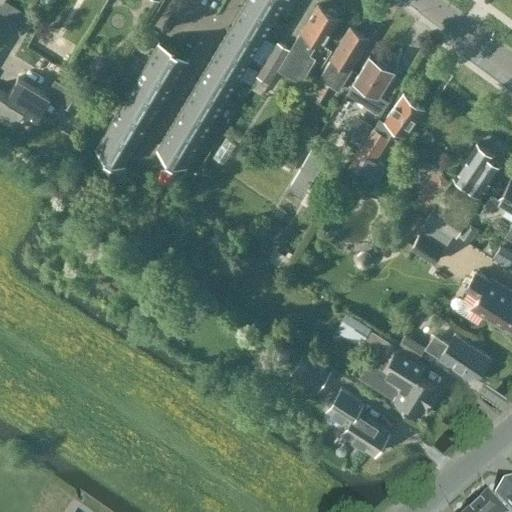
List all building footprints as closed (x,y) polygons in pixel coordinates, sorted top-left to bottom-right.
[(276,16),(248,0),(246,0),(235,19),(264,36),(276,16)] [(285,0),(248,0),(276,16),(285,0)] [(283,70),(301,81),(315,57),(309,54),(317,41),(323,44),(340,17),(337,15),(336,12),(331,9),(328,10),(318,4),(293,46),(296,48),(283,70)] [(123,11),(109,9),(107,23),(121,25),(123,11)] [(26,25),(32,15),(25,10),(19,21),(26,25)] [(264,36),(235,19),(223,39),(252,57),(264,36)] [(367,37),(351,27),(333,56),(309,96),(318,102),(330,83),(339,89),(352,68),(349,66),(367,37)] [(211,60),(239,77),(252,57),(223,39),(211,60)] [(261,94),(269,80),(290,46),(280,40),(251,88),(261,94)] [(147,63),(175,80),(188,59),(159,41),(147,63)] [(380,112),(389,98),(380,93),(395,68),(371,54),(348,93),(380,112)] [(239,77),(211,60),(199,80),(227,97),(239,77)] [(147,63),(134,83),(163,100),(175,80),(147,63)] [(91,70),(91,80),(105,80),(105,70),(91,70)] [(46,94),(39,89),(19,78),(9,95),(26,107),(40,115),(42,110),(53,117),(61,104),(67,108),(77,92),(56,79),(46,94)] [(215,117),(227,97),(199,80),(186,100),(215,117)] [(151,120),(163,100),(134,83),(122,103),(151,120)] [(0,113),(16,124),(26,107),(9,95),(0,89),(0,113)] [(397,126),(407,133),(425,106),(405,92),(386,119),(381,116),(348,164),(375,181),(386,166),(374,158),(397,126)] [(203,138),(215,117),(186,100),(174,120),(203,138)] [(110,123),(139,140),(151,120),(122,103),(110,123)] [(358,117),(347,134),(362,143),(372,126),(358,117)] [(203,138),(174,120),(161,141),(190,159),(203,138)] [(97,144),(126,162),(139,140),(110,123),(97,144)] [(306,137),(316,143),(320,136),(311,131),(306,137)] [(433,135),(425,131),(420,139),(428,143),(433,135)] [(221,132),(207,153),(219,160),(232,139),(221,132)] [(456,175),(483,192),(495,174),(485,167),(495,151),(479,141),(463,166),(462,165),(456,175)] [(283,151),(275,167),(291,174),(298,159),(283,151)] [(437,172),(414,208),(427,216),(434,206),(451,181),(437,172)] [(493,191),(482,211),(484,216),(504,211),(511,216),(511,178),(502,196),(493,191)] [(426,218),(428,219),(452,234),(455,236),(462,225),(434,206),(427,216),(426,218)] [(346,229),(363,222),(358,209),(341,216),(346,229)] [(438,256),(452,234),(428,219),(420,231),(421,231),(411,247),(434,261),(437,256),(438,256)] [(470,242),(476,232),(466,226),(460,236),(470,242)] [(275,243),(264,236),(256,250),(267,257),(275,243)] [(502,246),(495,255),(505,261),(511,252),(502,246)] [(356,260),(356,261),(356,262),(356,263),(357,263),(357,264),(358,265),(358,266),(359,266),(359,267),(360,267),(361,268),(362,268),(363,268),(364,268),(365,268),(366,268),(367,267),(368,267),(368,266),(369,266),(369,265),(370,264),(370,263),(371,263),(371,262),(371,261),(371,260),(371,259),(370,258),(370,257),(369,257),(369,256),(368,255),(367,254),(366,254),(365,254),(364,254),(363,254),(362,254),(361,254),(360,254),(359,255),(358,256),(358,257),(357,257),(357,258),(356,259),(356,260)] [(511,291),(491,278),(490,280),(476,271),(465,288),(479,296),(472,307),(503,327),(505,325),(511,329),(511,291)] [(439,386),(421,375),(429,364),(397,343),(396,344),(373,329),(364,343),(375,351),(359,376),(420,416),(439,386)] [(406,333),(399,343),(409,350),(416,340),(406,333)] [(435,334),(426,347),(440,357),(475,381),(491,357),(456,333),(449,343),(435,334)] [(333,370),(287,342),(276,360),(293,370),(291,374),(320,392),(333,370)] [(358,410),(362,404),(364,401),(341,386),(325,410),(348,424),(342,432),(375,453),(389,431),(358,410)] [(511,511),(511,483),(496,498),(510,511),(511,511)] [(503,511),(488,495),(470,511),(503,511)]
